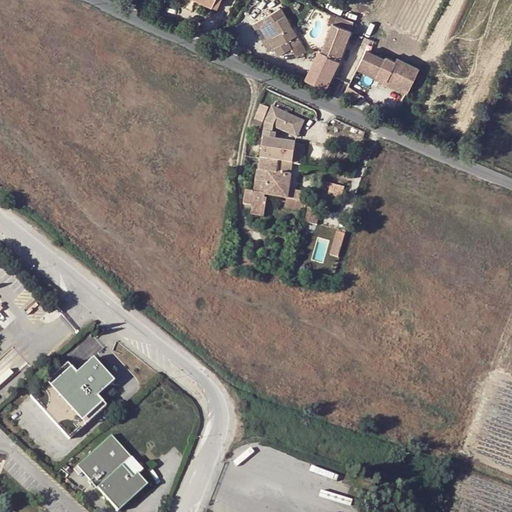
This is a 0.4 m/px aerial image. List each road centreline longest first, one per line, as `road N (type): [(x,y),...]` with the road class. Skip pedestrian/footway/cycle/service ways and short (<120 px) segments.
road 1 (unclassified): [(511,185),(94,0)]
road 2 (unclassified): [(179,511),(220,425),(216,393),(0,219)]
